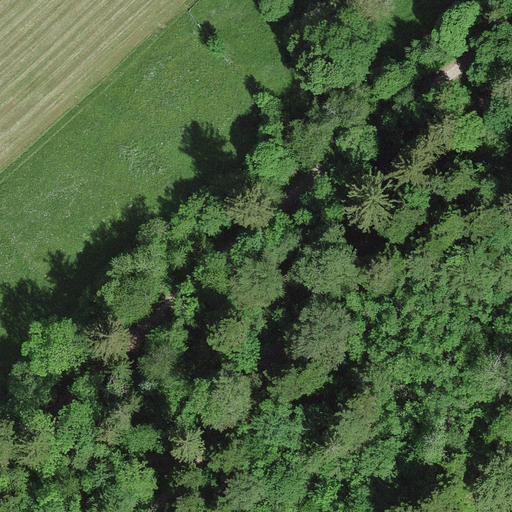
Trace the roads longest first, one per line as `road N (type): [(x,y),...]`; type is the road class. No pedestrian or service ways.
road 1 (track): [(0,464),(302,185),(385,116),(511,33)]
road 2 (track): [(153,511),(511,63)]
